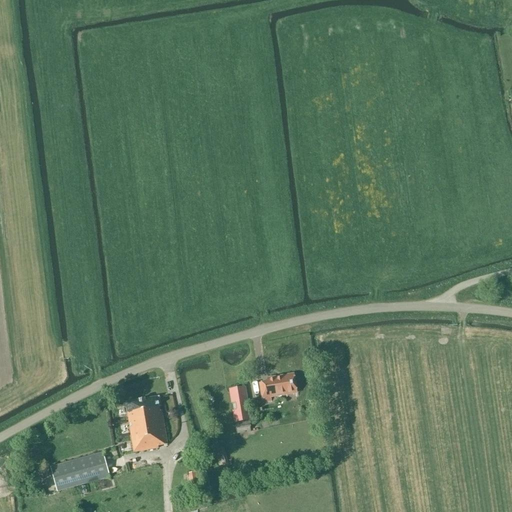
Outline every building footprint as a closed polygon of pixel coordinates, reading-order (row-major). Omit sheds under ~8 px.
[(277,378),(276,378),(267,379),(267,382),(259,383),(263,403),(271,401),(270,397),(296,393),(293,375),(282,377),(281,378),(277,378)] [(249,420),(244,388),(230,390),(232,403),(236,403),(237,410),(233,411),(235,422),(249,420)] [(159,397),(125,402),(127,412),(133,452),(158,448),(158,446),(167,445),(161,411),(160,411),(159,407),(161,407),(159,397)] [(223,448),(215,450),(219,466),(228,463),(223,448)] [(57,492),(110,477),(103,453),(50,468),(57,492)] [(197,472),(187,473),(190,489),(200,487),(198,472),(197,472)]
